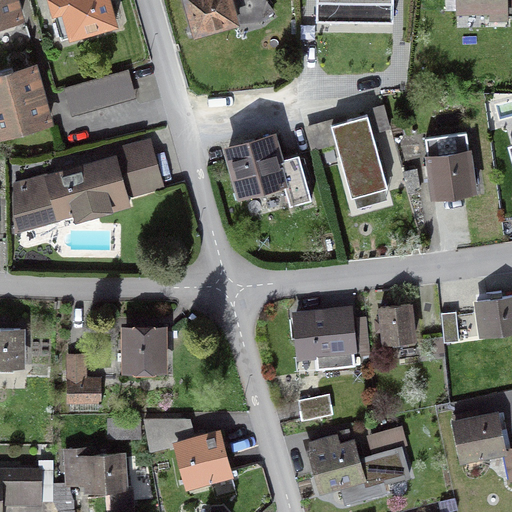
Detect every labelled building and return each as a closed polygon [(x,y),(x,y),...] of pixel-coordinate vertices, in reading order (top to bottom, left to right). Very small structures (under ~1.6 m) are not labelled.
[(0,0),(0,24),(19,20),(13,0),(0,0)] [(59,0),(70,37),(113,25),(106,0),(59,0)] [(231,13),(235,12),(231,0),(184,0),(194,34),(234,23),(231,13)] [(241,0),(244,8),(244,10),(248,9),(258,22),(271,12),(262,0),(241,0)] [(316,0),(316,19),(354,20),(393,21),(393,0),(316,0)] [(490,10),(489,4),(504,4),(504,0),(455,0),(456,11),(490,10)] [(0,106),(40,95),(32,68),(12,74),(11,69),(0,72),(0,106)] [(71,117),(122,102),(115,75),(63,89),(71,117)] [(29,133),(27,128),(47,122),(40,95),(0,106),(0,135),(14,132),(15,136),(29,133)] [(387,188),(367,119),(335,128),(355,197),(387,188)] [(464,133),(424,139),(432,197),(473,191),(464,133)] [(278,160),(271,138),(227,150),(239,194),(282,182),(286,196),(307,190),(297,155),(278,160)] [(123,195),(158,186),(147,144),(110,154),(111,159),(26,181),(11,191),(14,228),(75,211),(77,219),(126,205),(123,195)] [(418,191),(414,171),(402,173),(406,194),(418,191)] [(511,331),(511,296),(476,302),(481,336),(511,331)] [(413,339),(409,305),(379,308),(382,342),(413,339)] [(353,350),(349,319),(342,320),(341,312),(294,317),(297,349),(312,347),(313,355),(314,355),(316,370),(354,366),(353,350)] [(458,342),(455,312),(440,314),(443,343),(458,342)] [(19,330),(0,329),(0,366),(19,366),(19,330)] [(160,330),(125,331),(125,368),(160,368),(160,330)] [(98,401),(98,383),(68,383),(68,401),(69,401),(69,413),(97,412),(97,401),(98,401)] [(327,397),(298,403),(301,419),(330,413),(327,397)] [(476,419),(475,414),(452,419),(460,460),(511,449),(511,448),(503,450),(495,415),(476,419)] [(409,437),(406,423),(383,428),(386,442),(409,437)] [(175,446),(186,485),(229,473),(218,434),(203,438),(202,437),(194,439),(194,440),(175,446)] [(319,490),(362,478),(352,442),(338,445),(336,437),(310,443),(312,453),(309,454),(319,490)] [(85,475),(86,491),(109,490),(111,511),(132,510),(130,487),(123,488),(121,454),(85,457),(84,449),(65,451),(67,477),(85,475)] [(0,501),(51,502),(51,462),(38,462),(38,473),(0,472),(0,501)]
